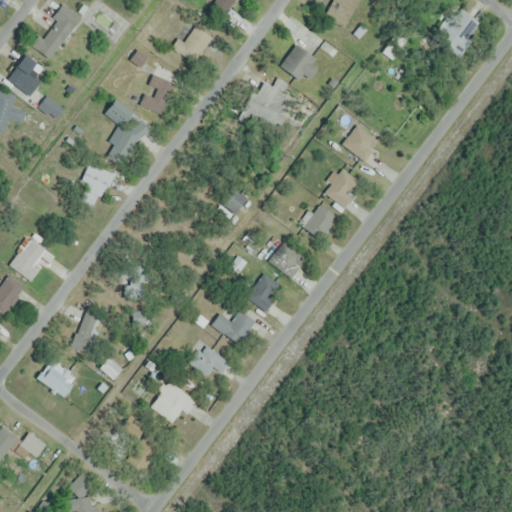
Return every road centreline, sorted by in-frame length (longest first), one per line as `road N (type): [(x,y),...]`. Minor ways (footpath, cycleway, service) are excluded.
road 1 (residential): [(511,31),(153,511)]
road 2 (residential): [(282,0),(0,376)]
road 3 (residential): [(159,505),(0,388)]
